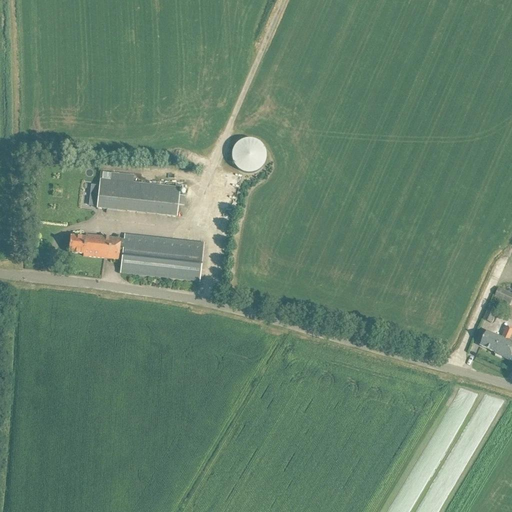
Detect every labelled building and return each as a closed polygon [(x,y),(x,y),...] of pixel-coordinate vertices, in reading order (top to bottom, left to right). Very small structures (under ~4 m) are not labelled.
[(232,153),(232,156),(232,160),(233,163),(235,166),(237,168),(239,170),(242,172),(246,173),(249,173),(252,173),(255,172),(258,170),(261,168),(263,166),(265,163),(266,160),(266,156),(266,153),(265,150),(263,147),(261,144),(258,142),(255,141),(252,140),(249,139),(246,140),(242,141),(239,142),(237,144),(235,147),(233,150),(232,153)] [(100,179),(97,209),(177,218),(178,206),(184,206),(185,196),(179,195),(180,188),(133,183),(134,176),(103,173),(102,179),(100,179)] [(202,243),(124,234),(124,239),(122,261),(121,273),(199,281),(202,243)] [(85,238),(70,237),(69,253),(83,254),(83,257),(122,261),(124,239),(85,235),(85,238)] [(511,293),(499,288),(495,297),(511,304),(511,301),(511,293)] [(497,310),(490,306),(484,320),(491,324),(497,310)] [(487,331),(485,337),(481,346),(495,353),(495,354),(510,361),(511,356),(511,328),(507,327),(502,338),(487,331)]
